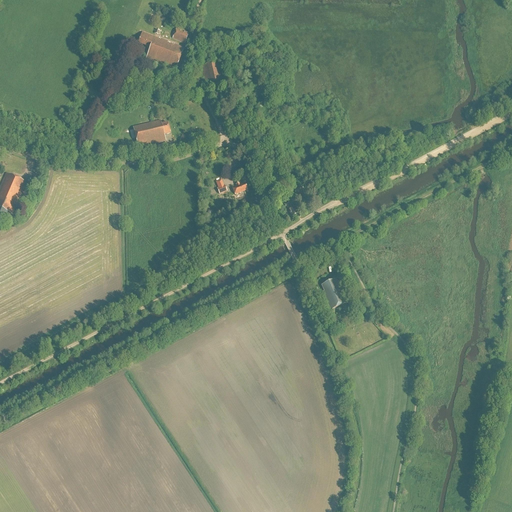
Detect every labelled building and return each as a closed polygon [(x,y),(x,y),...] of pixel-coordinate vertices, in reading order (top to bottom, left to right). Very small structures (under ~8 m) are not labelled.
[(173,39),(185,44),(189,34),(177,29),(173,39)] [(176,71),(184,49),(161,40),(160,40),(142,33),(138,44),(150,48),(146,59),(176,71)] [(215,88),(225,86),(220,62),(200,67),(204,85),(214,83),(215,88)] [(164,136),(170,134),(167,123),(161,125),(160,121),(133,128),(138,148),(166,141),(164,136)] [(12,215),(27,183),(6,174),(0,187),(0,218),(4,221),(8,213),(12,215)] [(224,186),(221,180),(216,183),(218,189),(217,189),(220,195),(227,192),(225,186),(224,186)] [(235,195),(247,190),(244,184),(232,189),(235,195)] [(297,196),(304,192),(301,185),(293,189),(297,196)] [(292,217),(297,215),(291,203),(286,206),(292,217)] [(332,312),(349,304),(338,279),(322,287),(325,293),(323,293),(332,312)]
